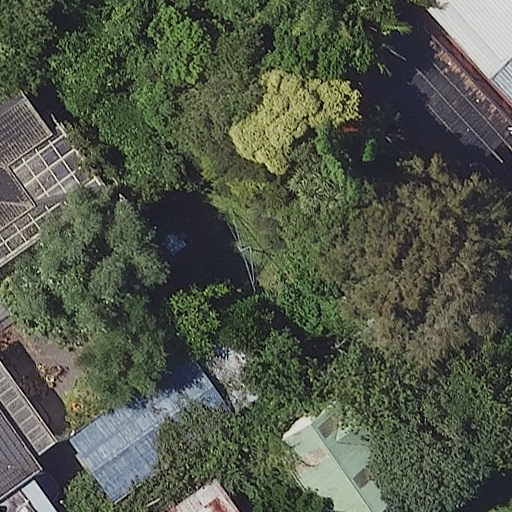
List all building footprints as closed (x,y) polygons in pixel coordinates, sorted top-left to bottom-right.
[(511,0),(419,0),(511,93),(511,0)] [(0,215),(80,164),(19,69),(0,80),(0,498),(42,471),(51,465),(0,386),(0,215)] [(205,348),(72,434),(117,502),(250,417),(205,348)] [(434,511),(352,385),(274,435),(323,511),(434,511)] [(248,511),(220,469),(152,511),(248,511)] [(0,498),(0,511),(68,511),(42,471),(0,498)]
